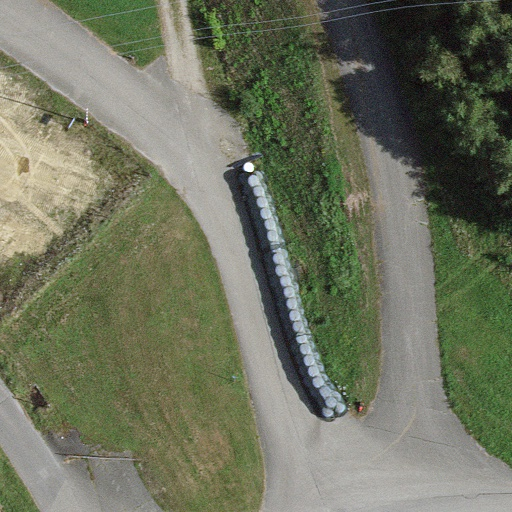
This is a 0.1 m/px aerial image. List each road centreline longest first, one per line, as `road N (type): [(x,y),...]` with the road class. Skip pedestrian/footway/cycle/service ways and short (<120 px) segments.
road 1 (track): [(341,0),(392,196),(413,379),(409,486),(394,511)]
road 2 (track): [(175,0),(211,173)]
road 3 (unclassified): [(0,414),(78,511)]
